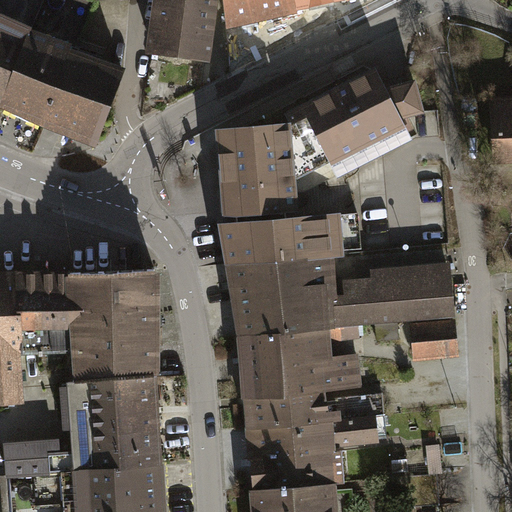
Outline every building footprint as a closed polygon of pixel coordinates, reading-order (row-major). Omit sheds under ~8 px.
[(0,0),(0,112),(31,37),(46,0),(0,0)] [(46,0),(31,37),(81,58),(101,8),(81,0),(46,0)] [(155,0),(146,65),(211,74),(221,0),(155,0)] [(227,0),(235,34),(363,6),(362,0),(363,0),(227,0)] [(31,37),(0,112),(96,152),(128,77),(81,58),(31,37)] [(298,113),(327,167),(402,130),(398,121),(422,114),(413,82),(381,88),(374,72),(298,113)] [(511,96),(491,98),(495,166),(511,165),(511,96)] [(255,216),(296,213),(288,124),(248,127),(255,216)] [(218,219),(255,216),(248,127),(210,131),(218,219)] [(337,215),(214,226),(219,269),(228,268),(333,259),(341,258),(337,215)] [(331,330),(339,329),(335,278),(333,259),(228,268),(234,338),(331,330)] [(369,275),(335,278),(339,329),(407,323),(454,319),(449,260),(369,267),(369,275)] [(114,379),(154,377),(155,269),(71,273),(75,367),(76,381),(114,379)] [(58,368),(75,367),(71,273),(18,274),(23,352),(40,351),(41,374),(58,373),(58,368)] [(23,352),(18,274),(0,275),(0,401),(18,400),(15,352),(23,352)] [(407,323),(410,358),(457,354),(454,319),(407,323)] [(234,338),(240,400),(339,392),(363,390),(360,353),(333,355),(331,330),(234,338)] [(121,466),(161,463),(154,377),(114,379),(121,466)] [(121,466),(114,379),(76,381),(69,382),(73,451),(75,470),(121,466)] [(242,426),(341,418),(339,392),(240,400),(242,426)] [(341,418),(242,426),(248,488),(336,480),(334,447),(376,444),(374,415),(341,418)] [(8,475),(75,470),(73,451),(60,452),(59,440),(6,445),(8,475)] [(444,451),(431,452),(432,477),(445,476),(444,451)] [(163,511),(161,463),(121,466),(75,470),(77,511),(163,511)] [(77,511),(75,470),(8,475),(11,511),(77,511)] [(339,511),(336,480),(248,488),(250,511),(339,511)] [(441,510),(439,481),(412,482),(414,511),(441,510)]
